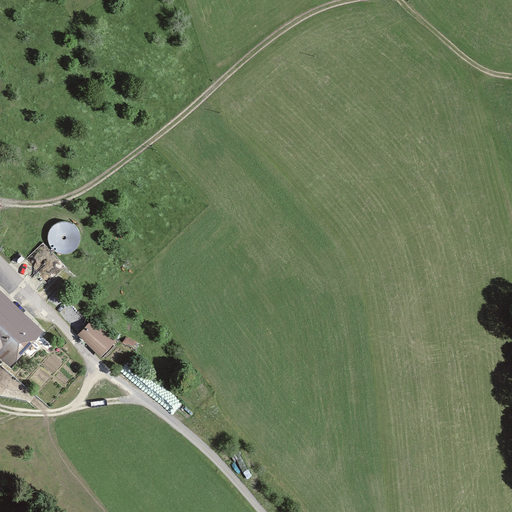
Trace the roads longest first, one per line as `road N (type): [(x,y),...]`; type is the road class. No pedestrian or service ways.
road 1 (track): [(350,0),(267,39),(87,193),(0,201)]
road 2 (unclassified): [(0,255),(86,354),(181,426),(263,511)]
road 3 (track): [(511,77),(474,64),(399,0)]
